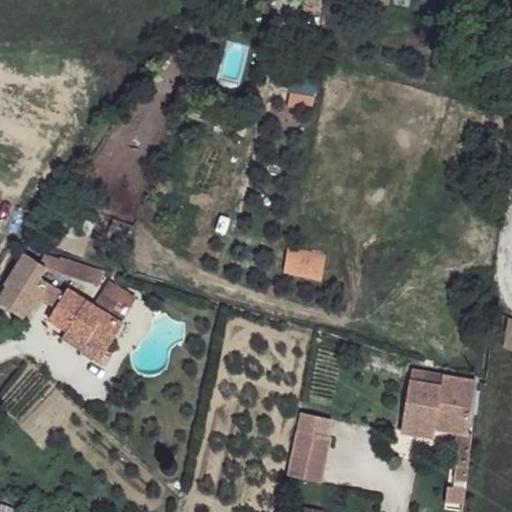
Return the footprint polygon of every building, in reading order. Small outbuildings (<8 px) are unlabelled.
[(286,66),(289,108),(318,106),(315,63),(286,66)] [(80,212),(64,206),(52,240),(69,248),(80,212)] [(49,271),(25,258),(9,288),(35,304),(49,285),(43,280),(49,271)] [(93,271),(61,260),(57,268),(91,280),(93,271)] [(64,282),(49,271),(43,280),(49,285),(61,297),(55,309),(69,320),(82,311),(87,289),(68,278),(64,282)] [(127,316),(87,289),(82,311),(69,320),(88,334),(95,325),(114,338),(127,316)] [(114,338),(95,325),(88,334),(83,341),(104,354),(114,338)] [(511,332),(501,330),(499,359),(511,362),(511,332)] [(477,431),(485,379),(453,375),(451,385),(419,381),(412,432),(433,435),(435,425),(446,427),(477,431)] [(446,427),(435,425),(433,435),(445,436),(446,427)] [(332,434),(300,427),(291,473),(323,480),(332,434)]
